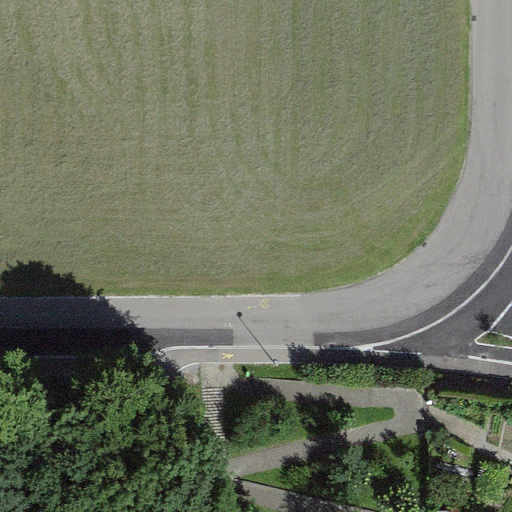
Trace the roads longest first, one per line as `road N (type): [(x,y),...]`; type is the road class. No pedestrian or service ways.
road 1 (residential): [(465,260),(434,288),(354,320),(0,325)]
road 2 (residential): [(506,0),(507,144),(497,191),(465,260)]
